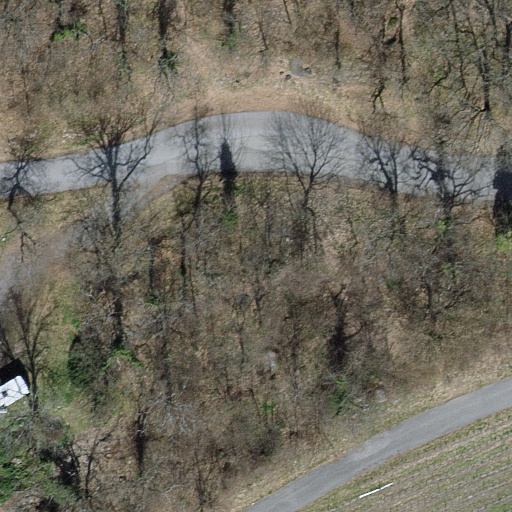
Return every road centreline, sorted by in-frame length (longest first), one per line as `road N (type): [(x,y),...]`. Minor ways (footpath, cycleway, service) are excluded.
road 1 (unclassified): [(511,179),(452,178),(259,148),(0,180)]
road 2 (unclassified): [(511,389),(261,511)]
